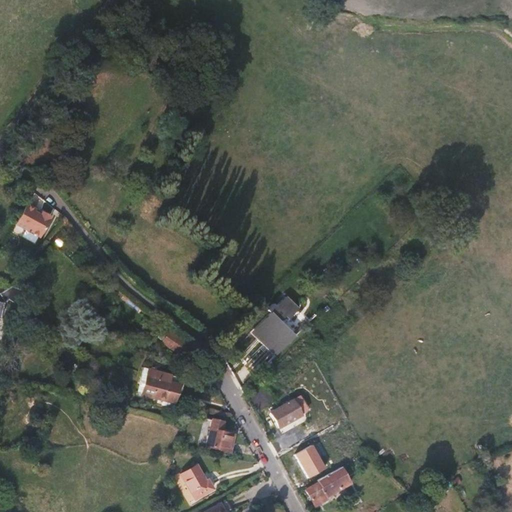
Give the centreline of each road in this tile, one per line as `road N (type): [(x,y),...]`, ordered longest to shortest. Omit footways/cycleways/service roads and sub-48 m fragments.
road 1 (track): [(229,390),(213,359),(114,274),(61,203),(0,167)]
road 2 (residential): [(229,390),(294,511)]
